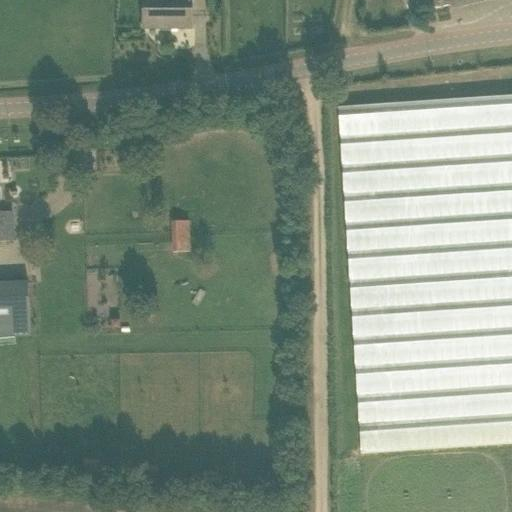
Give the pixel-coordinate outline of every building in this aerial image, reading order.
[(144,0),(144,29),(192,29),(191,0),(144,0)] [(448,10),(491,0),(406,0),(410,16),(448,7),(448,10)] [(511,97),(339,109),(361,456),(511,446),(511,97)] [(192,252),(192,221),(174,220),(173,252),(192,252)] [(0,338),(31,337),(29,283),(0,284),(0,338)]
